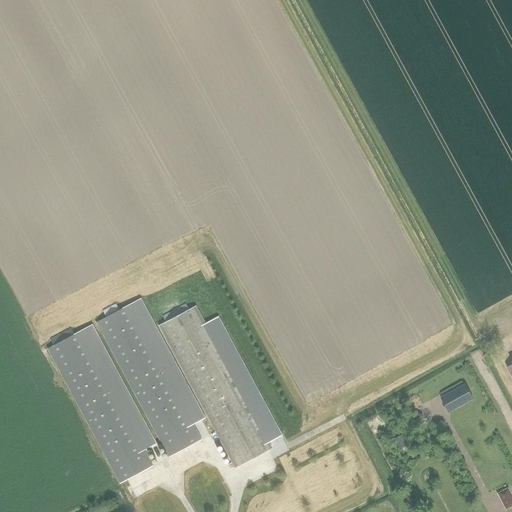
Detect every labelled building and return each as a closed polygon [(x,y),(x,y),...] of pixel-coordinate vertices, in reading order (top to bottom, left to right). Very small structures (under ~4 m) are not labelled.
[(169,459),(203,440),(191,419),(202,413),(141,300),(97,323),(169,459)] [(207,324),(197,306),(159,327),(235,468),(236,469),(273,449),(271,444),(283,438),(219,318),(207,324)] [(120,485),(154,467),(144,449),(155,443),(92,326),(48,350),(120,485)] [(449,412),(473,399),(466,384),(441,397),(449,412)] [(400,435),(393,440),(396,446),(404,441),(400,435)] [(506,511),(511,507),(511,494),(508,488),(497,494),(506,511)]
